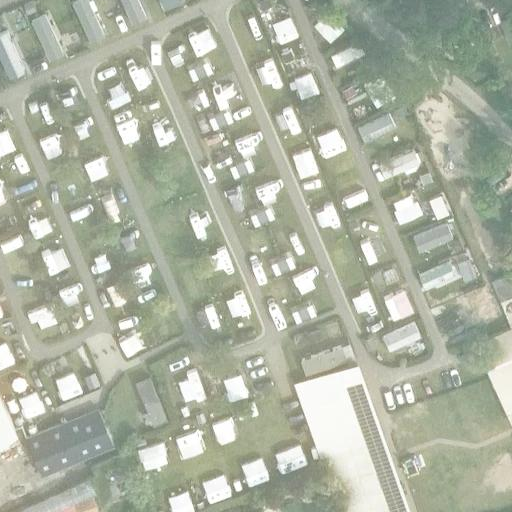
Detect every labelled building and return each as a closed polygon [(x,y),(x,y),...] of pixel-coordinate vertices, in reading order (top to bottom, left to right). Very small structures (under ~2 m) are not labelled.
[(511,423),(511,271),(493,280),(511,322),(511,325),(485,338),(495,362),(487,366),(487,365),(486,366),(511,423)] [(293,382),(332,495),(338,511),(400,511),(375,438),(380,437),(354,361),(293,382)] [(0,447),(19,439),(0,397),(0,447)] [(25,437),(40,474),(112,445),(96,404),(62,418),(64,422),(25,437)] [(71,498),(76,511),(97,511),(91,492),(71,498)]
